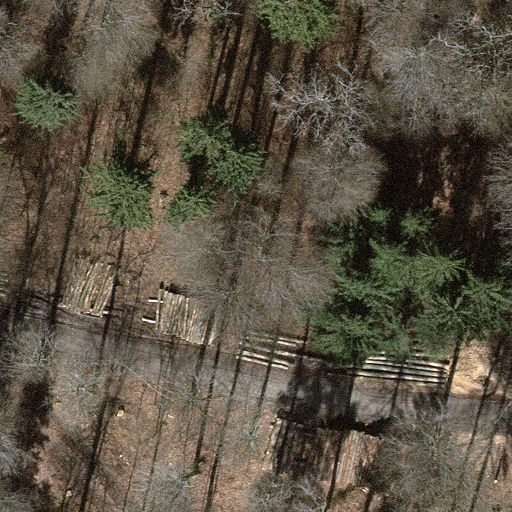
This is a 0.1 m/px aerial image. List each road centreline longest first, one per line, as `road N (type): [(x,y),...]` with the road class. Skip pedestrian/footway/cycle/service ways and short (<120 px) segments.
road 1 (track): [(511,415),(278,395),(0,323)]
road 2 (track): [(0,374),(93,511)]
